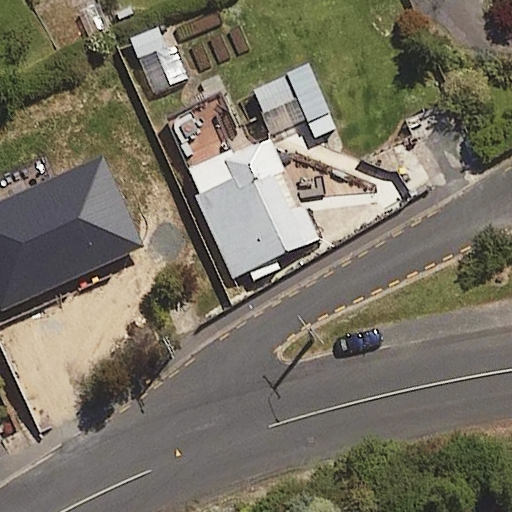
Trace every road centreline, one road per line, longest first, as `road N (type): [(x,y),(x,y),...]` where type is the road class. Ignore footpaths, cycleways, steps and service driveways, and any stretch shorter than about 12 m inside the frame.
road 1 (residential): [(511,194),(243,340),(211,384),(197,452)]
road 2 (tertiary): [(511,370),(332,408),(197,452)]
road 3 (tertiary): [(197,452),(65,511)]
